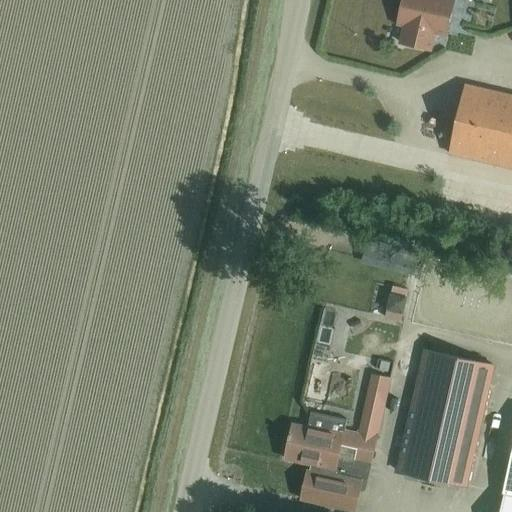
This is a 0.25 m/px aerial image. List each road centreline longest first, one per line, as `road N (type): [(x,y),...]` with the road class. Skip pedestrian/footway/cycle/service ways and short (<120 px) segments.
road 1 (unclassified): [(193,511),(307,0)]
road 2 (track): [(511,175),(400,141),(369,78),(295,56)]
road 3 (track): [(462,511),(511,336)]
road 4 (track): [(200,478),(334,511)]
